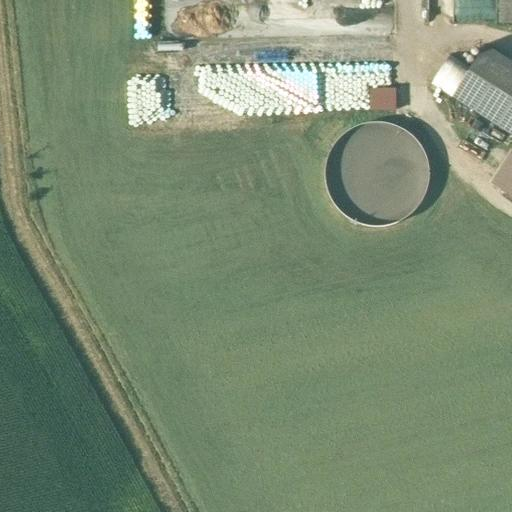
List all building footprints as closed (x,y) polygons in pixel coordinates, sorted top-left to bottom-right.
[(511,23),(511,0),(497,0),(497,24),(511,23)] [(379,71),(378,38),(205,46),(206,79),(379,71)] [(511,136),(511,64),(484,46),(452,97),(511,136)] [(427,155),(419,140),(405,129),(389,122),(370,121),(353,126),(338,136),(327,151),(322,169),(323,187),(330,203),(342,217),(357,226),(375,229),(392,227),(408,219),(421,206),(429,191),(431,173),(427,155)] [(511,200),(511,152),(490,186),(511,200)]
